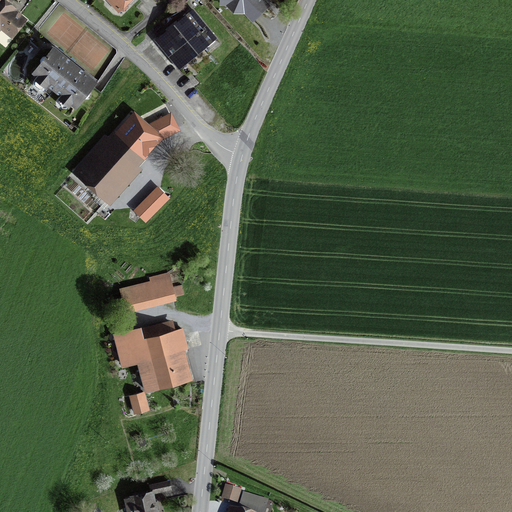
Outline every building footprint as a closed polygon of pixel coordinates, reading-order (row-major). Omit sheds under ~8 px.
[(0,0),(0,26),(11,36),(23,20),(14,13),(12,11),(13,10),(5,4),(8,0),(0,0)] [(107,0),(118,10),(119,9),(123,11),(126,7),(125,4),(128,0),(107,0)] [(253,23),(270,7),(264,0),(220,0),(221,6),(237,6),(253,23)] [(165,52),(168,56),(176,65),(202,44),(205,48),(215,39),(191,11),(156,40),(165,52)] [(71,65),(71,64),(53,49),(46,57),(42,58),(39,61),(40,65),(35,71),(35,75),(37,76),(32,83),(32,86),(38,91),(42,91),(47,85),(73,105),(77,105),(82,99),(86,98),(88,95),(88,91),(95,83),(76,68),(75,69),(71,65)] [(113,145),(105,138),(75,171),(102,196),(133,163),(157,137),(159,136),(170,130),(171,132),(176,129),(164,104),(136,119),(113,145)] [(157,190),(136,211),(145,220),(166,199),(157,190)] [(180,287),(170,289),(168,280),(151,284),(129,289),(134,306),(182,294),(180,287)] [(142,340),(140,330),(115,336),(122,366),(138,362),(145,389),(184,379),(177,352),(172,333),(169,323),(152,327),(154,338),(142,340)] [(130,396),(134,414),(137,413),(146,410),(147,410),(142,393),(130,396)] [(149,486),(150,493),(170,489),(169,482),(149,486)] [(237,503),(240,491),(225,486),(221,499),(237,503)] [(152,502),(150,493),(132,497),(132,498),(125,500),(127,511),(154,511),(154,510),(152,502)] [(243,494),(240,503),(239,508),(252,511),(255,511),(259,499),(243,494)]
